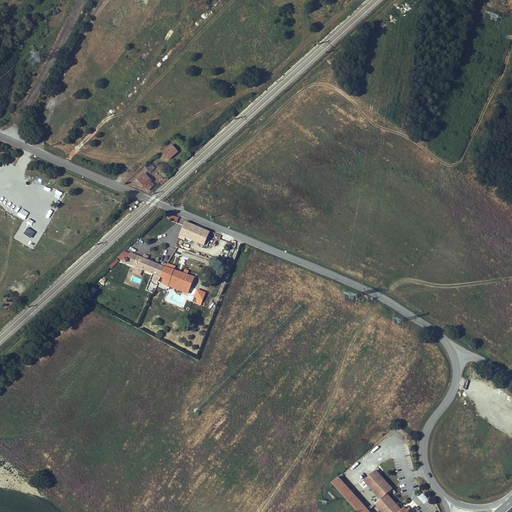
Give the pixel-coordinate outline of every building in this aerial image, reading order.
[(171,141),(160,150),(167,159),(178,150),(171,141)] [(153,163),(149,159),(143,164),(147,168),(153,163)] [(143,173),(136,178),(143,186),(144,185),(147,189),(152,185),(149,182),(150,181),(143,173)] [(210,232),(185,222),(179,235),(209,246),(211,240),(207,238),(210,232)] [(194,277),(169,267),(169,266),(168,265),(167,266),(131,253),(131,254),(127,253),(124,262),(152,273),(151,275),(157,277),(158,276),(161,277),(159,282),(168,285),(170,282),(189,289),(194,277)] [(197,288),(193,297),(202,300),(206,292),(197,288)] [(494,398),(498,391),(478,378),(474,385),(494,398)] [(498,401),(511,410),(511,400),(503,395),(498,401)] [(393,490),(376,471),(365,481),(381,500),(370,510),(340,478),(333,484),(358,511),(409,511),(411,510),(412,511),(417,507),(412,501),(407,506),(409,509),(407,511),(404,508),(401,511),(387,496),(393,490)] [(418,497),(424,503),(427,499),(421,494),(418,497)]
